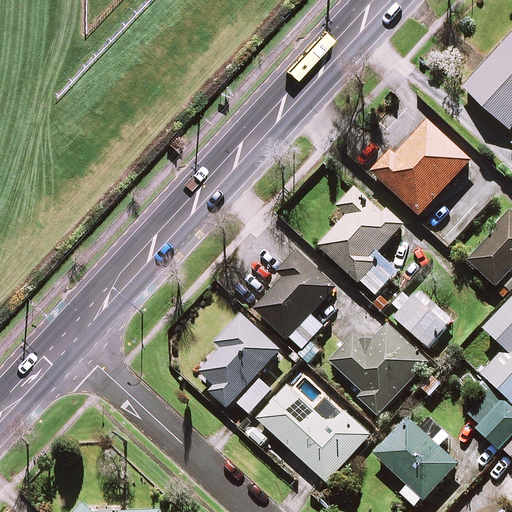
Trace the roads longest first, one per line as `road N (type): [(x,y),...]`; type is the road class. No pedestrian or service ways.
road 1 (secondary): [(385,0),(73,343)]
road 2 (residential): [(256,511),(73,343)]
